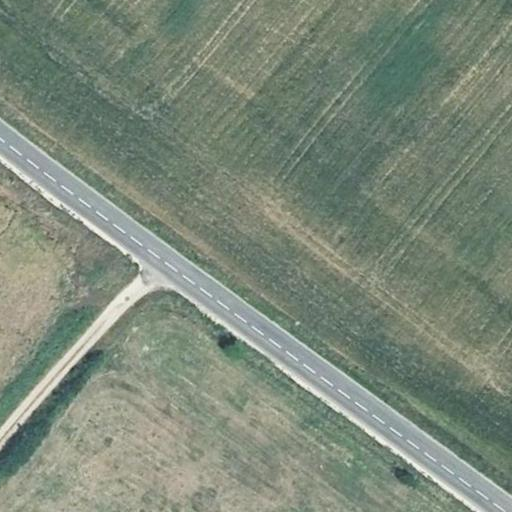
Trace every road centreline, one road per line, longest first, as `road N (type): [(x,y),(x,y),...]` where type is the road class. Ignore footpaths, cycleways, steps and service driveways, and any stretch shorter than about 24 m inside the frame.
road 1 (tertiary): [(508,511),(0,141)]
road 2 (track): [(164,262),(84,338),(0,441)]
